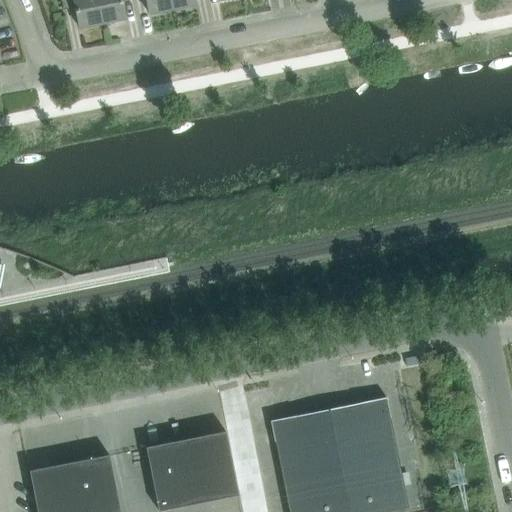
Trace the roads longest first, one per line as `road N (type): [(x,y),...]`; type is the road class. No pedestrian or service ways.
road 1 (unclassified): [(511,467),(480,313),(0,410)]
road 2 (residential): [(417,0),(40,75),(17,0)]
